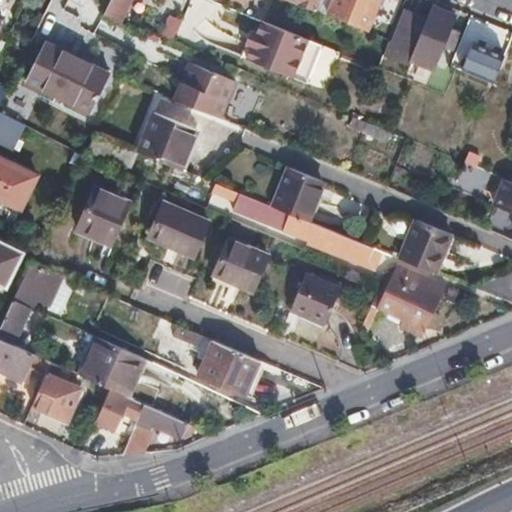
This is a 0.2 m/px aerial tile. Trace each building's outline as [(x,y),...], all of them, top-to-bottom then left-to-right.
[(111,0),(105,15),(118,21),(128,0),(111,0)] [(289,0),(315,10),(319,0),(289,0)] [(350,12),(354,0),(333,0),(328,13),(366,29),(369,20),(350,12)] [(380,0),(354,0),(350,12),(369,20),(372,21),(380,0)] [(423,32),(430,13),(404,3),(389,40),(416,51),(418,46),(407,41),(412,29),(423,32)] [(412,29),(407,41),(418,46),(416,51),(420,52),(417,62),(433,68),(454,15),(433,7),(430,13),(423,32),(412,29)] [(170,17),(162,36),(174,41),(181,22),(170,17)] [(251,47),(246,59),(307,83),(322,45),(262,21),(257,33),(251,47)] [(246,45),(251,47),(257,33),(251,31),(246,45)] [(44,43),(25,80),(91,112),(109,75),(44,43)] [(501,58),(469,45),(460,67),(492,80),(501,58)] [(188,60),(172,98),(221,118),(236,80),(188,60)] [(154,114),(138,152),(167,164),(180,169),(196,130),(154,114)] [(391,133),(352,116),(348,126),(386,143),(391,133)] [(95,134),(84,155),(106,164),(109,156),(115,143),(95,134)] [(115,143),(109,156),(132,166),(138,152),(115,143)] [(481,154),(468,149),(463,160),(476,166),(481,154)] [(0,160),(0,198),(21,209),(36,177),(0,160)] [(289,166),(272,207),(307,221),(323,181),(289,166)] [(495,205),(511,212),(511,182),(505,180),(495,205)] [(226,197),(228,191),(206,183),(202,194),(224,203),(226,197)] [(113,246),(130,204),(95,188),(77,230),(113,246)] [(272,207),(229,189),(228,191),(226,197),(237,202),(234,210),(278,229),(280,224),(289,228),(287,232),(309,241),(308,242),(366,266),(371,254),(379,257),(382,251),(362,243),(307,221),(272,207)] [(163,204),(149,237),(194,256),(208,224),(163,204)] [(417,219),(401,259),(434,272),(450,234),(417,219)] [(229,241),(215,273),(253,289),(266,257),(229,241)] [(0,243),(0,283),(5,286),(21,254),(0,243)] [(64,275),(33,261),(13,300),(32,308),(36,300),(49,306),(57,289),(64,275)] [(444,284),(397,265),(375,315),(411,331),(414,324),(425,328),(444,284)] [(306,273),(289,310),(325,326),(341,288),(306,273)] [(8,309),(0,325),(0,335),(15,343),(32,308),(13,300),(8,309)] [(203,335),(178,325),(174,336),(199,347),(203,335)] [(0,335),(0,368),(22,379),(35,354),(15,343),(0,335)] [(144,360),(96,338),(79,375),(110,389),(127,396),(144,360)] [(260,360),(214,340),(199,375),(245,394),(260,360)] [(51,362),(32,406),(66,420),(79,389),(65,383),(70,371),(51,362)] [(110,389),(96,421),(114,430),(121,411),(138,418),(143,404),(127,396),(110,389)] [(138,418),(137,420),(180,439),(182,437),(186,439),(188,439),(190,438),(192,437),(193,435),(196,428),(143,404),(138,418)] [(135,425),(122,454),(144,452),(151,432),(135,425)]
